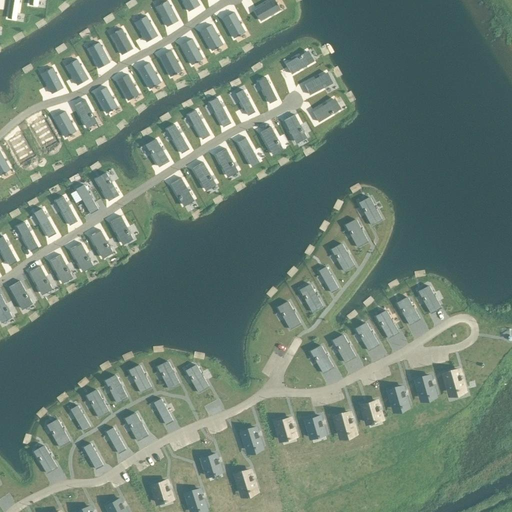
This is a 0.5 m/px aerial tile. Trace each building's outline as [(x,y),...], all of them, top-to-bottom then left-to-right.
[(445,373),(444,373),(445,374),(450,391),(450,392),(450,391),(457,389),(457,390),(459,390),(459,389),(463,388),(464,388),(463,387),(461,379),(462,379),(461,379),(460,375),(460,374),(460,375),(458,370),(458,369),(458,370),(445,373)] [(416,379),(416,380),(421,397),(422,397),(421,397),(428,395),(428,396),(430,395),(434,393),(434,394),(435,394),(435,393),(434,393),(432,385),(433,385),(433,384),(432,384),(431,381),(432,381),(432,380),(431,380),(430,376),(430,375),(429,375),(429,376),(416,379)] [(389,390),(388,390),(389,391),(394,408),(401,406),(401,407),(403,406),(407,404),(408,404),(407,404),(405,396),(406,396),(405,395),(404,391),(402,387),(402,386),(389,390)] [(363,404),(362,404),(362,405),(363,405),(368,422),(367,422),(367,423),(368,423),(368,422),(374,421),(375,421),(377,421),(376,420),(381,419),(381,418),(379,410),(378,406),(378,405),(377,406),(376,401),(375,401),(376,401),(363,405),(363,404)] [(336,416),(335,416),(335,417),(336,417),(341,434),(340,434),(340,435),(341,434),(347,432),(348,433),(350,433),(349,432),(354,431),(354,430),(352,422),(352,421),(352,422),(351,418),(351,417),(350,417),(349,413),(349,412),(348,412),(349,413),(336,416)] [(306,419),(306,420),(311,437),(311,438),(312,438),(312,437),(318,436),(320,436),(320,435),(324,434),(325,434),(325,433),(322,425),(323,425),(321,421),(322,421),(321,421),(320,416),(319,416),(306,420),(306,419)] [(277,421),(276,422),(281,439),(281,440),(282,440),(282,439),(288,438),(290,438),(290,437),(294,436),(295,436),(295,435),(292,427),(293,427),(292,423),(292,422),(291,423),(290,418),(289,418),(277,422),(277,421)] [(261,446),(261,445),(258,437),(259,437),(259,436),(257,433),(258,433),(258,432),(257,432),(255,428),(256,428),(255,427),(255,428),(242,432),(242,431),(242,432),(247,449),(247,450),(248,450),(248,449),(254,447),(255,448),(257,447),(256,447),(261,445),(261,446)] [(202,458),(207,475),(207,476),(208,476),(214,473),(215,474),(216,474),(216,473),(221,472),(221,471),(218,463),(219,463),(219,462),(219,463),(217,459),(218,459),(218,458),(217,459),(215,454),(216,454),(215,453),(215,454),(202,458)] [(255,488),(252,480),(253,480),(253,479),(252,475),(251,475),(250,471),(250,470),(249,470),(236,474),(236,475),(242,492),(241,492),(242,493),(242,492),(249,490),(249,491),(251,490),(250,490),(255,488)] [(153,484),(152,485),(153,485),(158,502),(158,503),(159,502),(158,502),(165,500),(165,501),(167,500),(171,498),(172,498),(171,498),(169,490),(169,489),(168,486),(168,485),(167,485),(166,481),(166,480),(165,480),(165,481),(153,485),(153,484)] [(205,507),(205,506),(205,507),(202,499),(203,498),(202,494),(201,494),(200,490),(200,489),(199,489),(186,493),(186,494),(192,511),(191,511),(192,511),(198,509),(199,510),(201,509),(200,508),(205,507)] [(107,505),(107,506),(107,505),(110,511),(126,511),(124,508),(124,507),(122,503),(119,499),(120,499),(119,498),(119,499),(107,505)]
